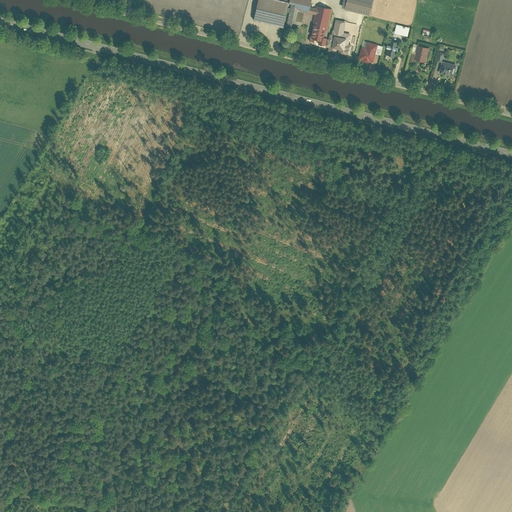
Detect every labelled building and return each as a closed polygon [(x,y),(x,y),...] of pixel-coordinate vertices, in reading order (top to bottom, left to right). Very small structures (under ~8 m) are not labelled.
[(292,1),(286,0),(260,0),(256,19),(286,26),(292,1)] [(292,0),(292,1),(293,2),(301,3),(299,10),(310,13),(312,6),(313,0),(292,0)] [(375,0),(348,0),(347,7),(347,8),(372,14),(375,0)] [(293,2),(287,27),(295,28),(299,10),(301,3),(293,2)] [(319,43),(327,45),(329,37),(326,36),(333,8),(318,5),(318,7),(316,14),(314,24),(310,40),(316,41),(317,38),(320,39),(319,43)] [(410,26),(398,24),(396,32),(409,35),(410,26)] [(355,31),(338,27),(333,51),(350,54),(355,31)] [(433,30),(425,28),(423,35),(432,37),(433,30)] [(399,41),(392,40),(391,43),(390,43),(389,47),(390,47),(388,54),(396,56),(397,49),(400,50),(401,46),(398,45),(399,41)] [(378,44),(365,41),(360,59),(373,62),(378,44)] [(430,47),(420,45),(417,54),(416,59),(426,61),(430,47)] [(458,64),(444,60),(441,72),(455,76),(458,64)]
